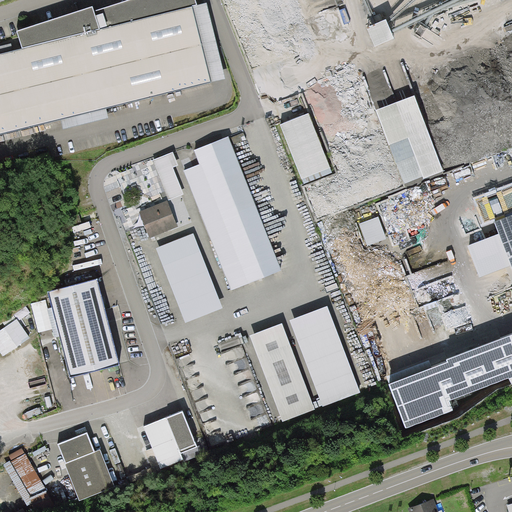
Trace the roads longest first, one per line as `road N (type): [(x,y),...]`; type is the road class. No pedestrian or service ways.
road 1 (residential): [(0,439),(140,398),(153,387),(156,366),(99,189),(101,169),(240,116),(243,78),(211,0)]
road 2 (unknown): [(246,101),(304,274),(302,296),(149,346)]
road 3 (unknown): [(0,141),(243,78)]
road 4 (primary): [(326,511),(511,447)]
road 5 (unknown): [(511,4),(445,37),(409,44),(371,38),(351,0)]
